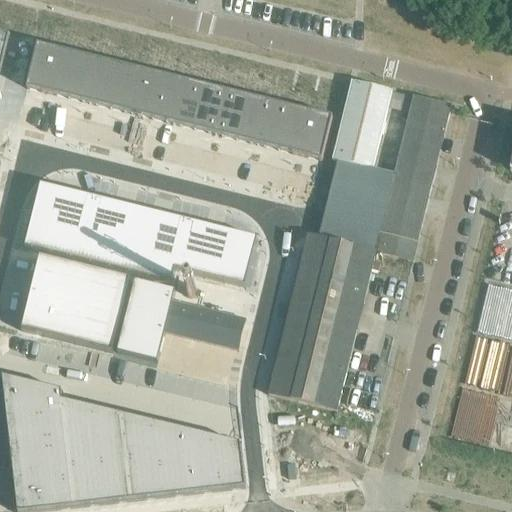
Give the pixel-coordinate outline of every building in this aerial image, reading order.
[(0,98),(0,99),(1,97),(0,97),(0,75),(10,36),(0,33),(0,98)] [(27,90),(48,95),(59,52),(37,46),(27,90)] [(59,52),(48,95),(69,100),(80,57),(59,52)] [(69,100),(90,105),(101,62),(80,57),(69,100)] [(101,62),(90,105),(111,110),(122,68),(101,62)] [(143,73),(122,68),(111,110),(132,116),(143,73)] [(143,73),(132,116),(153,121),(164,78),(143,73)] [(153,121),(174,126),(185,83),(164,78),(153,121)] [(206,88),(185,83),(174,126),(195,131),(206,88)] [(392,93),(352,83),(333,162),(372,172),(392,93)] [(216,136),(227,94),(206,88),(195,131),(216,136)] [(227,94),(216,136),(237,142),(248,99),(227,94)] [(413,98),(375,253),(376,253),(413,263),(414,261),(451,107),(413,98)] [(258,147),(269,104),(248,99),(237,142),(258,147)] [(279,152),(290,109),(269,104),(258,147),(279,152)] [(311,114),(310,114),(290,109),(279,152),(300,157),(311,114)] [(310,114),(311,114),(300,157),(322,163),(332,119),(310,114)] [(40,186),(25,249),(80,263),(95,200),(40,186)] [(95,200),(80,263),(134,276),(150,214),(95,200)] [(150,214),(134,276),(172,286),(175,272),(182,273),(194,224),(150,214)] [(194,224),(182,273),(246,289),(258,240),(194,224)] [(511,235),(497,233),(493,257),(511,259),(511,235)] [(305,248),(269,397),(337,413),(376,253),(375,253),(318,240),(308,237),(305,248)] [(40,258),(22,332),(113,354),(131,280),(40,258)] [(135,283),(117,354),(157,364),(165,334),(239,353),(239,352),(237,351),(245,322),(246,322),(172,303),(175,293),(135,283)] [(61,393),(2,378),(7,424),(63,418),(61,402),(63,402),(61,393)] [(63,402),(61,402),(63,418),(66,445),(69,473),(74,509),(130,503),(120,416),(63,402)] [(150,424),(120,416),(130,503),(159,499),(150,424)] [(63,418),(7,424),(10,452),(66,445),(63,418)] [(180,431),(150,424),(159,499),(187,496),(180,431)] [(209,438),(180,431),(187,496),(216,493),(209,438)] [(240,446),(209,438),(216,493),(246,489),(240,446)] [(66,445),(10,452),(13,480),(69,473),(66,445)] [(69,473),(13,480),(17,511),(49,511),(74,509),(69,473)]
